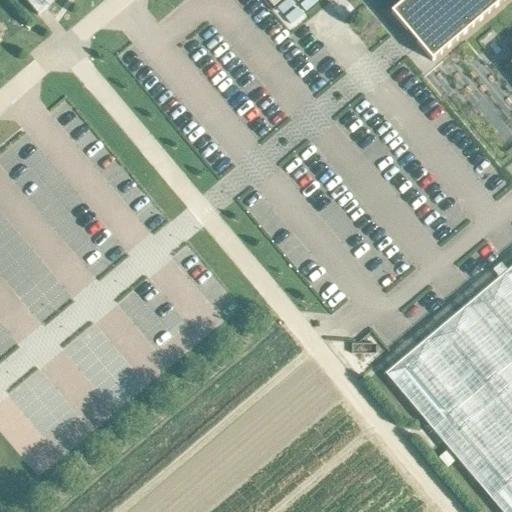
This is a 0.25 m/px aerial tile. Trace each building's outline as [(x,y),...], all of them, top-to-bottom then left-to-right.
[(24,0),(38,16),(56,0),(24,0)] [(511,0),(407,0),(391,14),(432,62),(505,0),(511,0)] [(157,270),(178,255),(155,222),(134,237),(157,270)] [(103,276),(137,308),(156,341),(173,357),(187,348),(196,339),(190,328),(165,304),(142,266),(124,249),(107,259),(98,268),(103,276)] [(511,511),(511,269),(386,376),(501,511),(511,511)] [(61,301),(145,379),(161,363),(116,321),(121,316),(82,279),(61,301)] [(176,288),(205,330),(227,314),(207,286),(197,293),(188,280),(176,288)] [(60,302),(35,320),(101,414),(126,396),(60,302)] [(74,438),(95,421),(21,333),(1,349),(74,438)] [(44,464),(59,452),(0,373),(0,403),(7,399),(12,406),(15,405),(31,426),(22,433),(31,445),(30,446),(44,464)]
